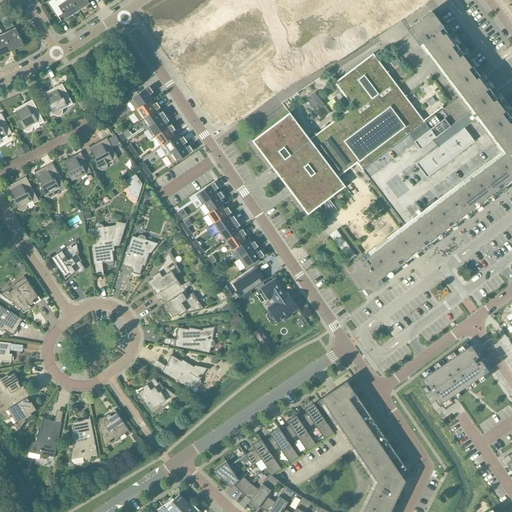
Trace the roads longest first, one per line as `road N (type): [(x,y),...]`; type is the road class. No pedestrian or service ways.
road 1 (residential): [(346,346),(200,128)]
road 2 (residential): [(71,315),(52,333),(50,365),(63,380),(92,384),(124,362),(134,336),(122,312),(83,307)]
road 3 (unclassified): [(181,457),(346,346)]
road 4 (residential): [(311,0),(251,45),(271,68),(200,128)]
road 5 (residential): [(407,511),(428,463),(377,392)]
road 6 (residential): [(200,128),(122,14)]
road 7 (residential): [(0,206),(71,315)]
